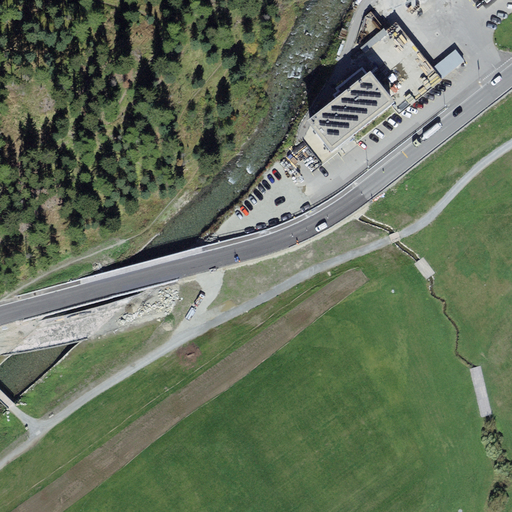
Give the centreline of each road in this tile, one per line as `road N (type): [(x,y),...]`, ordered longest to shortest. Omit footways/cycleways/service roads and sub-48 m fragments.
road 1 (primary): [(0,344),(111,320),(260,259),(334,213),(511,75)]
road 2 (track): [(38,434),(183,337),(168,300)]
